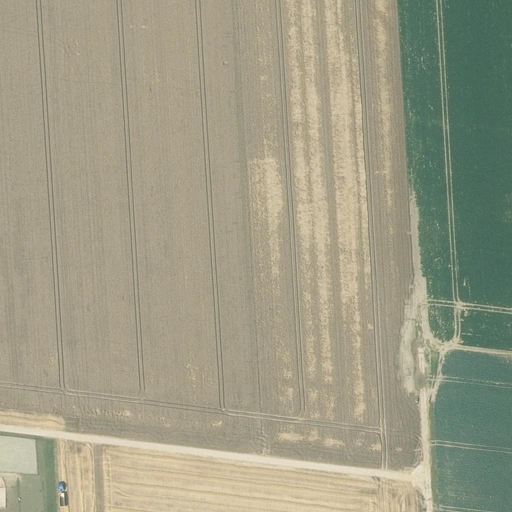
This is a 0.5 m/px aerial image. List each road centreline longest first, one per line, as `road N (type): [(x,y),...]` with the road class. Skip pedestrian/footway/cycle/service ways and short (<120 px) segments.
road 1 (track): [(0,427),(426,479)]
road 2 (track): [(428,511),(419,341)]
